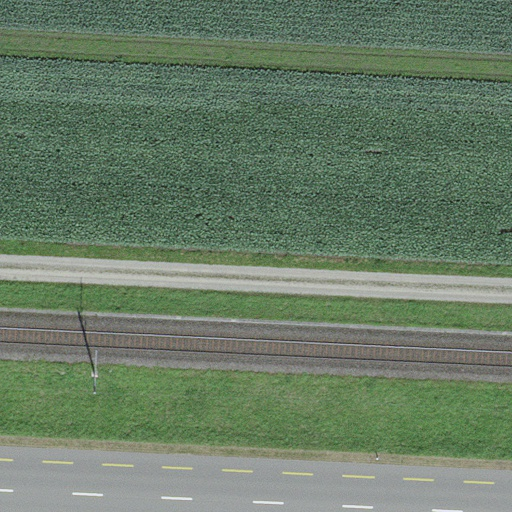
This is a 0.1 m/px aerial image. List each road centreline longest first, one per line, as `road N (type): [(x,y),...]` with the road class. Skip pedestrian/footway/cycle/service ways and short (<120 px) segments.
road 1 (track): [(511,295),(0,267)]
road 2 (primary): [(463,511),(0,490)]
